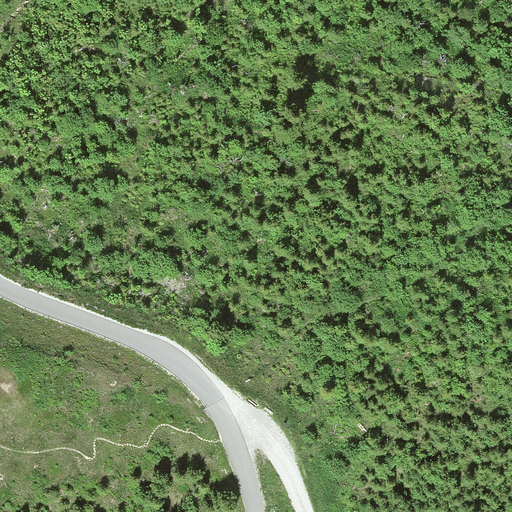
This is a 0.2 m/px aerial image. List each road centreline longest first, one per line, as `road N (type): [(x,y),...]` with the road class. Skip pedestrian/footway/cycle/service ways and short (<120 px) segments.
road 1 (unclassified): [(0,282),(183,367),(217,406),(255,511)]
road 2 (track): [(217,406),(274,437),(304,511)]
